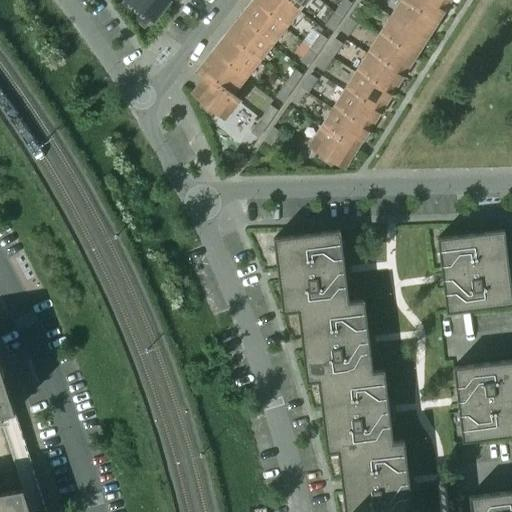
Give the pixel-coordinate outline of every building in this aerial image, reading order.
[(167,2),(164,0),(126,0),(153,21),(167,2)] [(297,10),(283,0),(254,0),(252,3),(283,27),(297,10)] [(304,0),(283,0),(297,10),(304,0)] [(342,17),(351,4),(345,0),(342,0),(334,12),(342,17)] [(436,21),(403,0),(401,0),(391,18),(424,39),(436,21)] [(447,2),(443,0),(403,0),(436,21),(447,2)] [(283,27),(252,3),(239,20),(270,44),(283,27)] [(357,22),(366,9),(359,3),(349,17),(357,22)] [(332,31),(342,17),(334,12),(324,26),(332,31)] [(347,36),(357,22),(349,17),(340,31),(347,36)] [(424,39),(391,18),(379,36),(412,57),(424,39)] [(270,44),(239,20),(225,37),(256,61),(270,44)] [(317,53),(326,40),(319,34),(309,48),(317,53)] [(412,57),(379,36),(367,54),(401,76),(412,57)] [(256,61),(225,37),(212,54),(243,78),(256,61)] [(332,58),(342,44),(334,39),(325,52),(332,58)] [(307,67),(317,53),(309,48),(300,62),(307,67)] [(322,71),(332,58),(325,52),(315,66),(322,71)] [(243,78),(212,54),(199,71),(237,101),(238,100),(231,94),(243,78)] [(401,76),(367,54),(356,73),(389,94),(401,76)] [(292,89),(301,75),(294,70),(284,83),(292,89)] [(237,101),(199,71),(198,72),(205,78),(192,94),(202,102),(198,106),(210,116),(214,112),(223,119),(237,101)] [(389,94),(356,73),(344,91),(378,112),(389,94)] [(307,93),(317,80),(309,74),(300,88),(307,93)] [(282,102),(292,89),(284,83),(275,97),(282,102)] [(298,107),(307,93),(300,88),(290,102),(298,107)] [(378,112),(344,91),(333,109),(366,130),(378,112)] [(267,124),(277,111),(269,105),(260,119),(267,124)] [(366,130),(333,109),(321,127),(355,149),(366,130)] [(258,138),(267,124),(260,119),(250,133),(258,138)] [(270,147),(280,133),(272,127),(263,141),(270,147)] [(355,149),(321,127),(309,147),(319,153),(316,158),(330,166),(333,161),(343,168),(355,149)] [(348,302),(344,268),(339,230),(272,238),(281,311),(363,301),(363,300),(348,302)] [(511,304),(507,262),(503,230),(436,238),(441,278),(445,313),(511,304)] [(372,371),(367,337),(363,301),(281,311),(281,313),(297,311),(305,381),(383,371),(383,370),(372,371)] [(511,435),(511,359),(452,367),(457,405),(461,442),(511,435)] [(0,511),(29,511),(22,489),(0,492),(0,414),(14,412),(0,368),(0,511)] [(392,441),(388,407),(383,371),(305,381),(305,383),(317,381),(325,451),(403,442),(403,440),(392,441)] [(416,511),(411,511),(408,484),(403,442),(325,451),(326,454),(337,452),(343,511),(417,511),(416,511)] [(511,511),(511,490),(468,496),(469,511),(511,511)]
